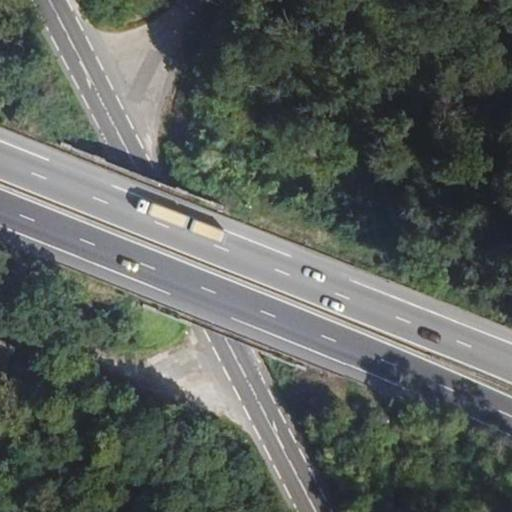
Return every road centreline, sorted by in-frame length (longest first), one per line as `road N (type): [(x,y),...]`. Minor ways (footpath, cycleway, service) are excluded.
road 1 (motorway): [(0,211),(511,420)]
road 2 (motorway): [(511,367),(0,163)]
road 3 (secondary): [(319,511),(100,98)]
road 4 (track): [(0,313),(100,357),(193,376),(245,374)]
road 5 (unclassified): [(100,98),(193,0)]
